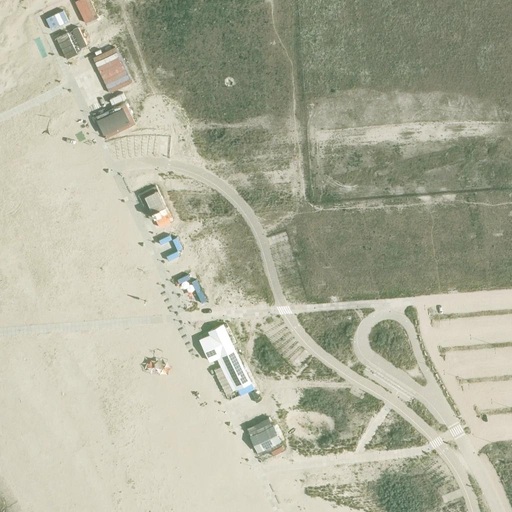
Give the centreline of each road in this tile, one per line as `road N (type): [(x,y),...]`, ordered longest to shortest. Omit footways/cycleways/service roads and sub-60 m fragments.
road 1 (unclassified): [(409,326),(397,315),(373,317),(362,347),(432,394)]
road 2 (unclassified): [(498,511),(432,394)]
